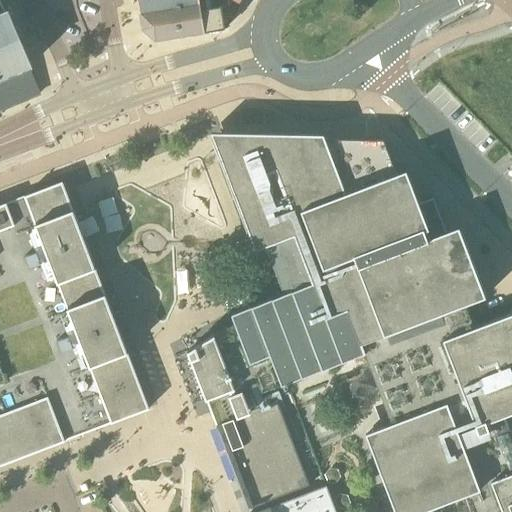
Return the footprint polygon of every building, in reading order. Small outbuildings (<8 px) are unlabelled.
[(0,0),(0,109),(40,93),(29,66),(31,65),(7,10),(6,11),(0,0)] [(197,0),(137,0),(143,27),(156,39),(203,31),(197,0)] [(197,0),(203,31),(226,27),(242,0),(197,0)] [(511,511),(511,433),(505,416),(511,413),(511,313),(481,325),(474,328),(465,304),(473,302),(485,297),(459,227),(446,232),(433,197),(418,203),(406,170),(396,173),(383,140),(325,139),(323,134),(223,132),(211,132),(255,250),(266,246),(272,263),(271,263),(270,264),(269,265),(268,266),(268,267),(268,268),(268,269),(268,270),(268,271),(268,272),(269,273),(270,274),(270,275),(271,275),(272,276),(273,276),(274,276),(275,276),(276,276),(277,276),(284,293),(231,313),(235,323),(216,334),(214,335),(235,392),(236,392),(258,383),(261,392),(270,389),(287,382),(302,376),(364,353),(391,423),(373,430),(365,433),(395,511),(420,511),(465,495),(470,511),(511,511)] [(0,465),(149,408),(62,181),(0,205),(0,465)] [(309,485),(307,480),(277,401),(275,402),(270,389),(261,392),(258,383),(236,392),(235,392),(214,335),(187,351),(248,509),(309,485)] [(111,498),(104,483),(97,486),(103,501),(111,498)] [(336,511),(325,484),(250,511),(336,511)]
